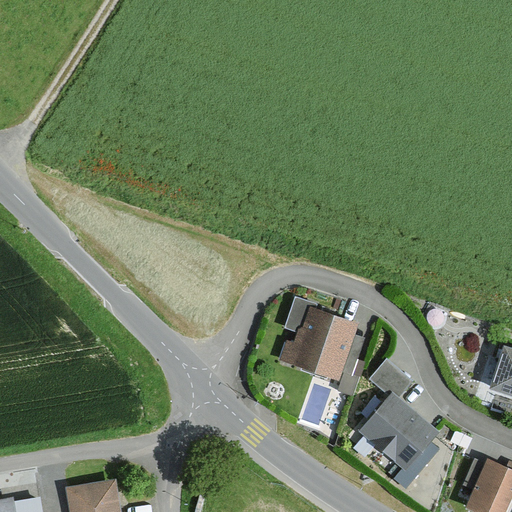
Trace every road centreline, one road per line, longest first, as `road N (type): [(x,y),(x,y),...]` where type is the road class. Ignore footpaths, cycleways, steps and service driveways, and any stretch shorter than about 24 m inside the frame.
road 1 (residential): [(202,384),(265,282),(301,276),(390,304),(440,396),(511,433)]
road 2 (tertiary): [(202,384),(0,177)]
road 3 (tertiary): [(366,511),(255,434),(202,384)]
road 4 (track): [(0,172),(111,0)]
road 5 (residential): [(183,434),(0,467)]
